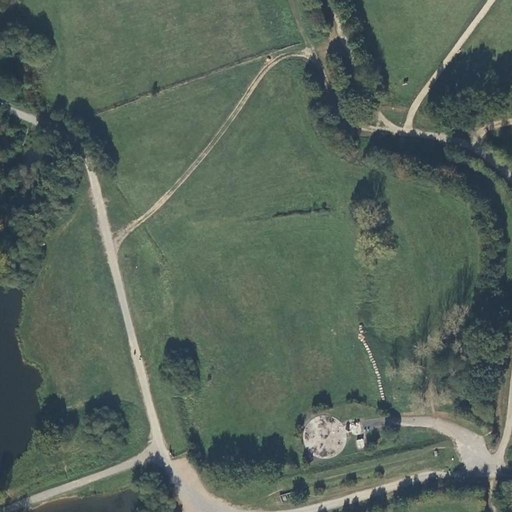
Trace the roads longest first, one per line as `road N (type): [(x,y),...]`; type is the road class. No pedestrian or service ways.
road 1 (track): [(109,243),(154,211),(283,55),(310,52),(353,123),(474,148)]
road 2 (track): [(306,511),(425,475),(475,472)]
road 3 (track): [(406,133),(423,92),(492,0)]
road 4 (track): [(386,131),(330,0)]
